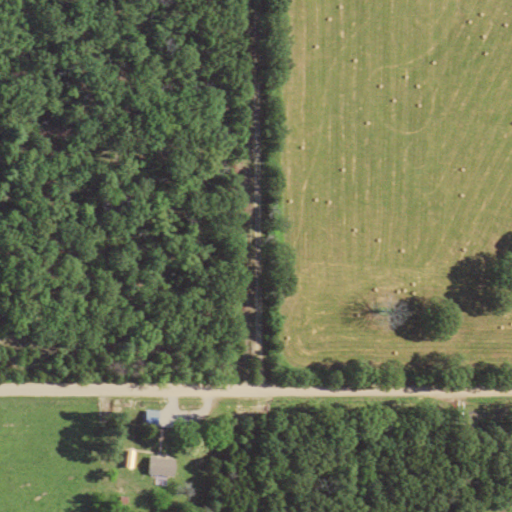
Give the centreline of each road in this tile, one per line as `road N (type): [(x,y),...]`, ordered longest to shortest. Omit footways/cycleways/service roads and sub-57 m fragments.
road 1 (residential): [(0,388),(511,388)]
road 2 (residential): [(252,388),(254,0)]
